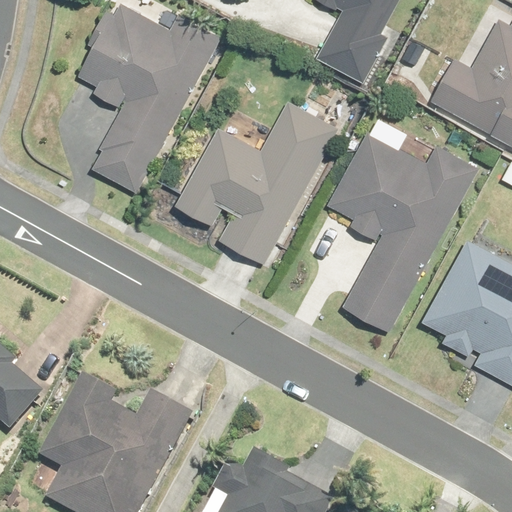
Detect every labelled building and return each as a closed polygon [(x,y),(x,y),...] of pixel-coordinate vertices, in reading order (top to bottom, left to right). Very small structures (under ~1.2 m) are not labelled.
[(323,0),(344,11),(318,58),(359,81),(403,0),(323,0)] [(169,30),(120,5),(80,84),(127,108),(96,170),(141,192),(220,36),(177,14),(169,30)] [(511,17),(506,14),(476,70),(459,61),(436,103),(511,144),(511,17)] [(341,130),(292,103),(265,152),(223,129),(181,206),(218,226),(227,210),(237,216),(224,239),(268,263),(341,130)] [(431,163),(371,132),(333,207),(358,220),(355,226),(383,241),(348,308),(397,333),(481,169),(439,148),(431,163)] [(511,165),(503,181),(511,185),(511,165)] [(447,343),(475,358),(479,350),(484,353),(480,361),(478,365),(511,383),(511,263),(471,242),(428,323),(451,335),(447,343)] [(0,421),(11,431),(45,392),(12,364),(19,355),(0,339),(0,335),(1,335),(0,334),(0,421)] [(120,395),(87,378),(44,456),(67,468),(50,499),(75,511),(142,511),(195,416),(155,394),(141,420),(114,406),(120,395)] [(332,511),(338,504),(265,460),(256,475),(243,467),(226,494),(220,490),(206,511),(332,511)]
